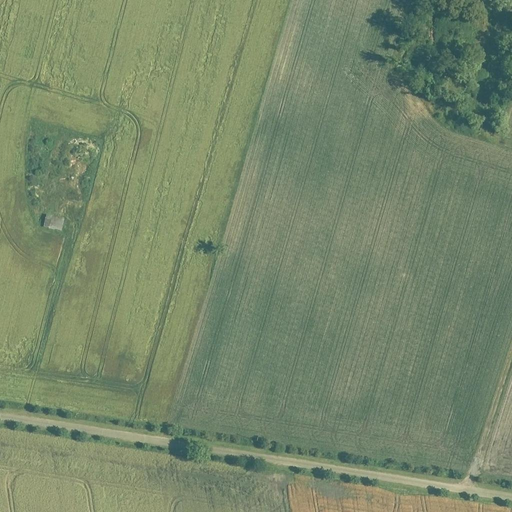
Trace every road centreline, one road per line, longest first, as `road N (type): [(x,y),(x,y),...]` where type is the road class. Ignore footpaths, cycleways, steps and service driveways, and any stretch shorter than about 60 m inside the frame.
road 1 (unclassified): [(511,497),(0,416)]
road 2 (track): [(468,490),(511,357)]
